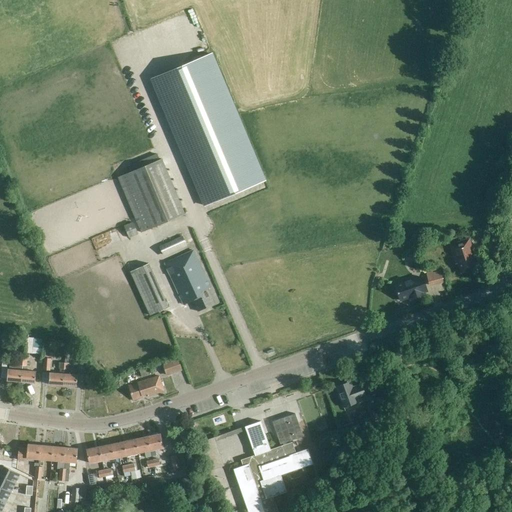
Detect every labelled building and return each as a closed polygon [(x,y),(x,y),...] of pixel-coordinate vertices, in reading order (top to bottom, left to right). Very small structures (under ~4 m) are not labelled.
[(264,181),(211,54),(152,80),(205,206),(264,181)] [(141,233),(151,229),(184,214),(161,159),(117,177),(141,233)] [(134,222),(124,226),(129,238),(139,234),(134,222)] [(182,237),(159,246),(163,255),(185,245),(182,237)] [(468,239),(448,246),(455,265),(457,264),(460,274),(476,269),(473,259),(475,258),(468,239)] [(495,251),(491,240),(484,242),(488,254),(495,251)] [(193,251),(164,264),(183,304),(192,300),(197,311),(214,303),(207,288),(209,286),(193,251)] [(148,264),(130,272),(150,316),(168,307),(148,264)] [(432,271),(425,273),(429,287),(443,283),(439,271),(432,273),(432,271)] [(394,285),(400,301),(409,298),(410,299),(419,296),(418,294),(427,291),(422,278),(412,281),(412,279),(394,285)] [(86,354),(86,365),(95,365),(95,354),(86,354)] [(166,376),(182,371),(178,358),(162,364),(166,376)] [(6,381),(20,382),(22,360),(18,359),(18,363),(15,363),(9,363),(9,369),(7,369),(6,381)] [(26,371),(26,367),(26,366),(27,366),(27,360),(22,360),(20,382),(34,383),(36,372),(26,371)] [(60,369),(60,374),(49,373),(49,384),(63,385),(64,363),(60,363),(59,369),(60,369)] [(71,374),(71,369),(69,369),(69,363),(64,363),(63,385),(77,386),(77,375),(71,374)] [(142,378),(147,376),(149,375),(148,368),(144,369),(140,371),(142,378)] [(138,383),(128,386),(132,400),(142,397),(141,396),(147,394),(148,396),(163,392),(158,377),(138,383)] [(336,387),(343,407),(358,402),(356,399),(365,396),(361,384),(352,387),(350,382),(336,387)] [(383,421),(377,406),(370,408),(376,424),(383,421)] [(234,470),(248,511),(278,511),(273,496),(286,491),(280,474),(312,463),(308,449),(296,453),(292,442),(270,450),(261,421),(245,427),(254,455),(241,460),(243,466),(234,470)] [(160,435),(147,437),(150,451),(151,451),(163,448),(160,435)] [(135,440),(138,453),(144,452),(146,457),(152,456),(151,451),(150,451),(147,437),(135,440)] [(135,440),(123,442),(126,456),(138,453),(135,440)] [(123,442),(111,445),(114,458),(126,456),(123,442)] [(27,461),(27,458),(39,459),(40,445),(28,444),(27,448),(19,448),(18,460),(27,461)] [(39,459),(51,461),(53,447),(40,445),(39,459)] [(111,445),(99,447),(102,461),(114,458),(111,445)] [(57,469),(60,469),(59,481),(62,481),(65,448),(53,447),(51,461),(58,461),(57,469)] [(87,450),(90,463),(102,461),(99,447),(87,450)] [(68,482),(70,462),(76,463),(78,449),(65,448),(62,481),(65,481),(68,482)] [(170,456),(174,469),(181,468),(177,455),(170,456)] [(35,473),(42,473),(42,467),(39,467),(39,463),(34,463),(34,466),(36,466),(36,467),(35,473)] [(2,469),(0,473),(0,479),(14,487),(19,478),(2,469)] [(107,483),(105,477),(104,470),(98,471),(99,478),(96,478),(97,485),(107,483)] [(0,479),(0,490),(10,496),(14,487),(0,479)] [(80,502),(80,501),(79,501),(80,489),(72,488),(71,502),(80,502)] [(0,490),(0,501),(5,505),(10,496),(0,490)]
